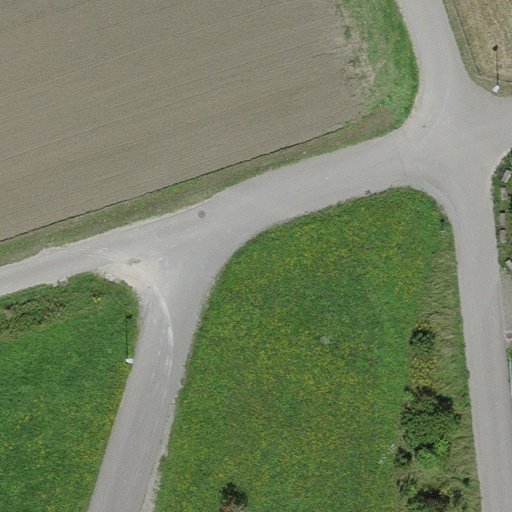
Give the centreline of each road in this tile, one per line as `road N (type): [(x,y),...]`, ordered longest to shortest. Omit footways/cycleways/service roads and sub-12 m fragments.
road 1 (track): [(425,0),(474,183),(504,511)]
road 2 (track): [(0,284),(87,258),(201,248)]
